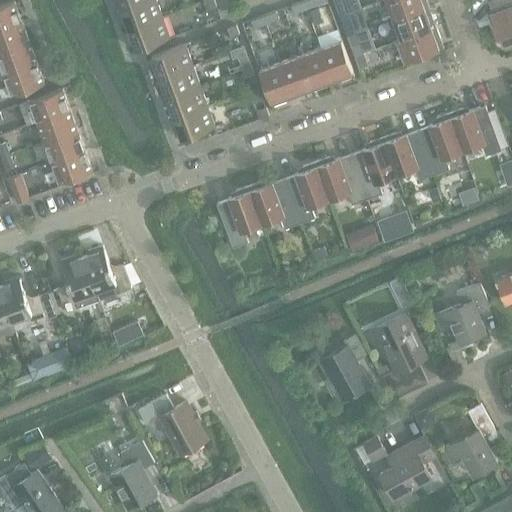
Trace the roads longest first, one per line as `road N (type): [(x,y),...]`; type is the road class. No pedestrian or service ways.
road 1 (residential): [(120,200),(480,71)]
road 2 (residential): [(265,465),(120,200)]
road 3 (residential): [(0,245),(120,200)]
